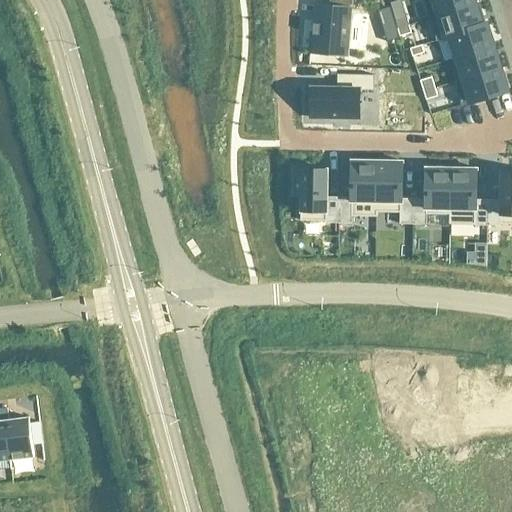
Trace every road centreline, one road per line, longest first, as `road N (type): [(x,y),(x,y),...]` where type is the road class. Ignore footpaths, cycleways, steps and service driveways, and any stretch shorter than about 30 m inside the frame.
road 1 (residential): [(132,301),(339,295),(511,309)]
road 2 (residential): [(283,0),(286,143),(454,142),(511,123)]
road 3 (residential): [(132,301),(48,0)]
road 4 (residential): [(189,511),(132,301)]
